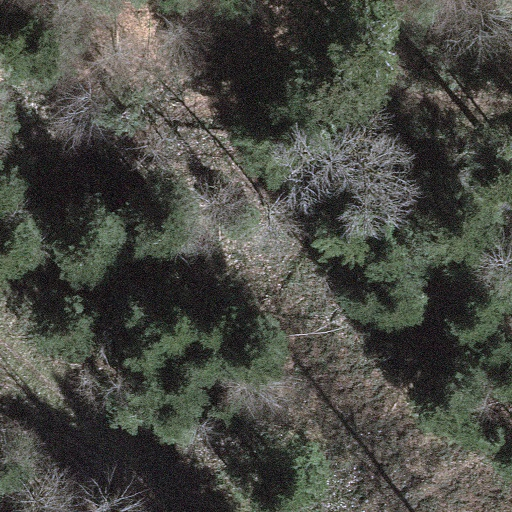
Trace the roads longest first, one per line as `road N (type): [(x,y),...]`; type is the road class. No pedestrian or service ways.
road 1 (track): [(0,169),(299,114),(511,106)]
road 2 (track): [(0,315),(166,441),(288,511)]
